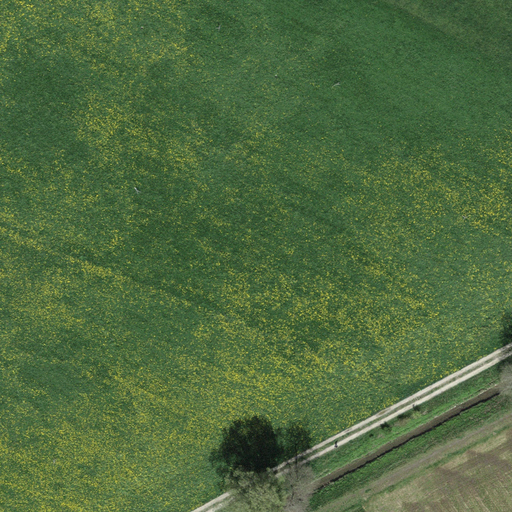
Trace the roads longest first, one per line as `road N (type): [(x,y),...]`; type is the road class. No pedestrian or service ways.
road 1 (track): [(511,345),(190,511)]
road 2 (track): [(326,511),(511,410)]
